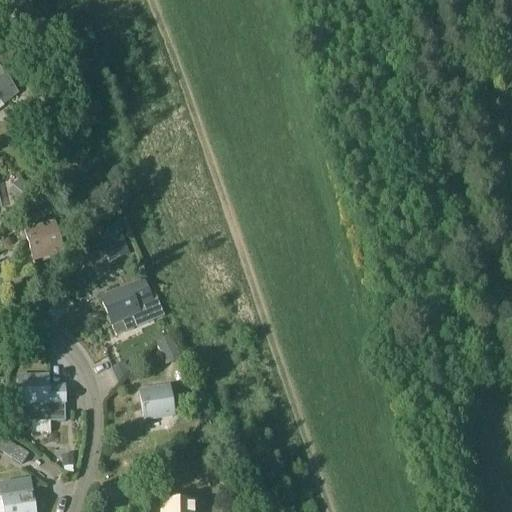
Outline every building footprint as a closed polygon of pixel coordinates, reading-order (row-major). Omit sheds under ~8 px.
[(27,21),(32,19),(24,0),(6,0),(3,2),(12,27),(18,24),(27,21)] [(31,28),(27,21),(18,24),(21,32),(31,28)] [(10,46),(0,48),(0,100),(3,104),(19,92),(0,67),(0,64),(14,62),(10,46)] [(20,180),(9,194),(22,204),(33,190),(20,180)] [(100,239),(109,263),(129,256),(121,234),(124,233),(119,220),(108,233),(100,239)] [(53,225),(25,233),(32,261),(61,253),(53,225)] [(157,300),(152,302),(144,282),(100,300),(111,327),(138,315),(142,324),(149,321),(155,336),(169,330),(157,300)] [(171,335),(155,341),(165,365),(180,359),(171,335)] [(63,389),(47,389),(47,378),(17,379),(18,408),(48,407),(48,416),(64,415),(63,389)] [(172,388),(139,393),(144,422),(177,417),(172,388)] [(28,456),(6,442),(0,437),(0,452),(12,460),(22,466),(28,457),(28,456)] [(61,457),(62,469),(73,468),(73,456),(61,457)] [(33,511),(30,493),(11,497),(1,498),(2,511),(33,511)]
